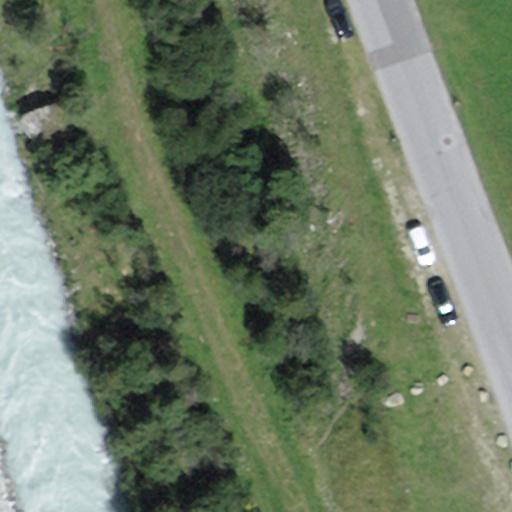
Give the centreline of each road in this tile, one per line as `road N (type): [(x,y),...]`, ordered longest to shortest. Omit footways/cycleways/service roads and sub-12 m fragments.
road 1 (track): [(105,0),(130,100),(300,511)]
road 2 (unclassified): [(377,0),(511,347)]
